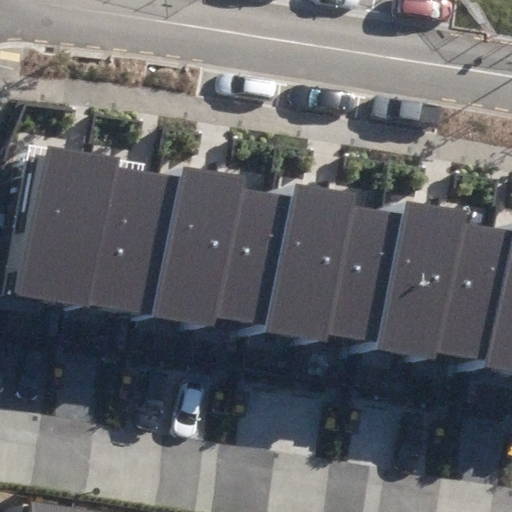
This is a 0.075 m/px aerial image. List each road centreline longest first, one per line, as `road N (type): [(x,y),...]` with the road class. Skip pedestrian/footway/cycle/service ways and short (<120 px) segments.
road 1 (residential): [(511,78),(5,0)]
road 2 (residential): [(0,448),(401,511)]
